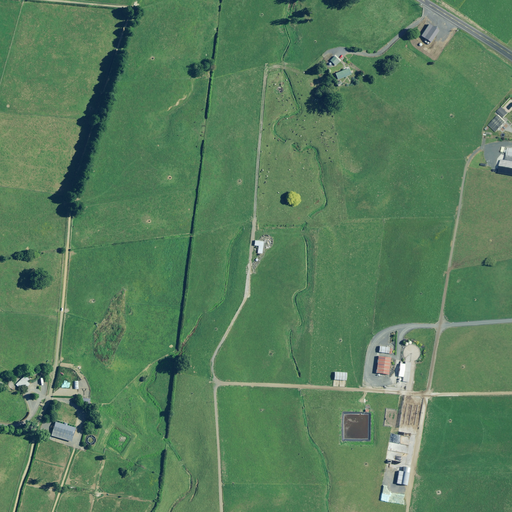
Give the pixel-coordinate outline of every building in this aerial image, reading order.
[(419,33),(428,39),(436,28),(427,22),(419,33)] [(341,60),(335,55),(330,61),(335,66),(341,60)] [(352,74),(349,66),(343,68),(344,70),(335,74),(337,80),(352,74)] [(507,122),(499,115),(490,125),(497,132),(507,122)] [(263,242),(255,241),(254,245),(258,246),(258,253),(262,254),(263,242)] [(391,358),(378,356),(376,373),(389,374),(391,358)] [(411,363),(406,362),(405,364),(400,363),(398,376),(403,377),(403,381),(408,382),(411,363)] [(347,373),(334,372),(334,380),(346,380),(347,373)] [(29,379),(26,375),(16,384),(20,388),(24,384),(27,387),(30,384),(27,381),(29,379)] [(75,428),(55,422),(51,436),(71,441),(75,428)] [(410,437),(391,434),(387,459),(400,462),(402,453),(408,454),(410,437)] [(410,468),(404,467),(401,484),(407,485),(410,468)]
